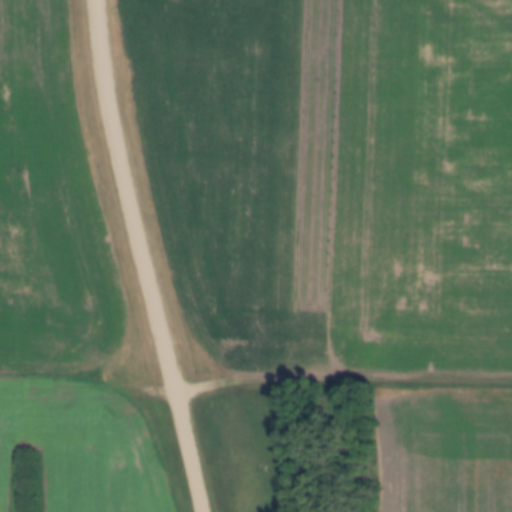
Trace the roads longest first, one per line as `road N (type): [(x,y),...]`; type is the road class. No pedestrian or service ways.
road 1 (residential): [(202,511),(111,133),(92,0)]
road 2 (track): [(175,395),(315,372),(511,374)]
